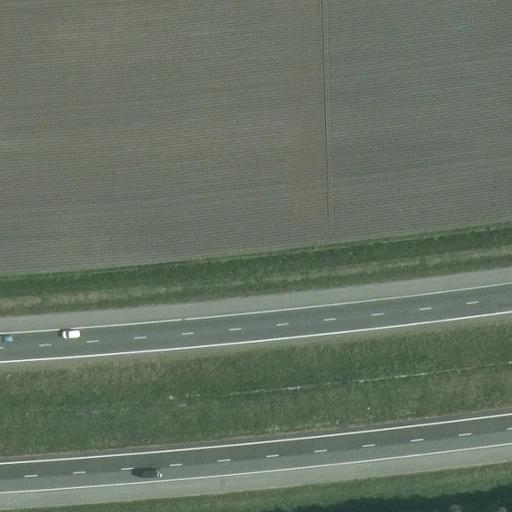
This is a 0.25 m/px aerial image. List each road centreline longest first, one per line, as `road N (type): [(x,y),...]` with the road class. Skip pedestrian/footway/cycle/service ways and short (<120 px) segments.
road 1 (motorway): [(511,298),(0,348)]
road 2 (motorway): [(0,478),(511,430)]
